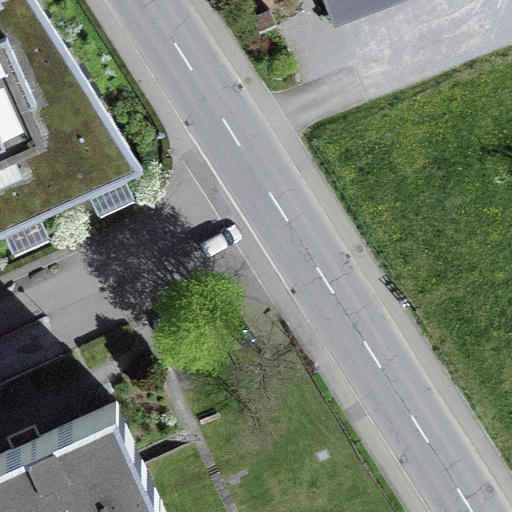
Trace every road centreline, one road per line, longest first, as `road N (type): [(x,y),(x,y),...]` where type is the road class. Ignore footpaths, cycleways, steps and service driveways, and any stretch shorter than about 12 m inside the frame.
road 1 (tertiary): [(471,511),(265,189)]
road 2 (residential): [(265,189),(0,311)]
road 3 (tertiary): [(265,189),(146,0)]
